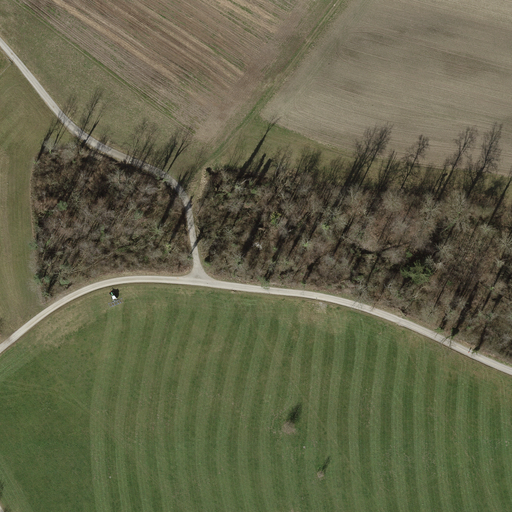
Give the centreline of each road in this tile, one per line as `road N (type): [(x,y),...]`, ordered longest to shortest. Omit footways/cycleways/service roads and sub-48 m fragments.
road 1 (track): [(197,281),(180,189),(76,128),(0,41)]
road 2 (track): [(197,281),(358,305),(511,371)]
road 3 (track): [(0,349),(92,286),(197,281)]
